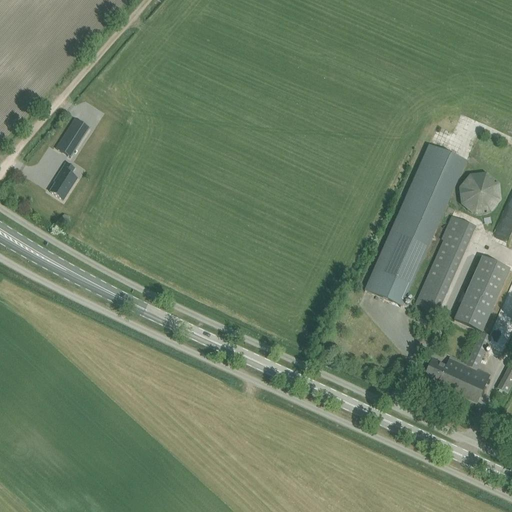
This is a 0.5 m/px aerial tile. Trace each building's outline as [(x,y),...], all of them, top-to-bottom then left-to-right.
[(124,125),(130,110),(89,93),(83,108),(124,125)] [(75,120),(56,150),(70,159),(89,129),(75,120)] [(364,293),(401,308),(465,162),(428,147),(364,293)] [(48,169),(57,154),(46,148),(37,164),(48,169)] [(56,184),(50,193),(63,201),(77,180),(70,176),(74,170),(66,164),(54,183),(56,184)] [(470,177),(460,190),(462,205),(474,215),(489,214),(500,201),(498,186),(486,175),(470,177)] [(21,189),(18,193),(21,198),(26,198),(28,193),(26,189),(21,189)] [(58,219),(63,204),(41,195),(35,211),(58,219)] [(415,305),(437,315),(475,228),(451,218),(441,240),(443,241),(419,297),(417,301),(415,305)] [(454,322),(481,333),(482,334),(482,333),(510,271),(482,258),(454,322)] [(450,359),(446,368),(432,361),(424,378),(443,386),(442,388),(477,404),(489,376),(477,370),(492,337),(482,333),(482,334),(481,333),(466,366),(449,358),(449,359),(450,359)] [(497,390),(506,394),(507,395),(511,385),(511,369),(509,368),(497,390)]
